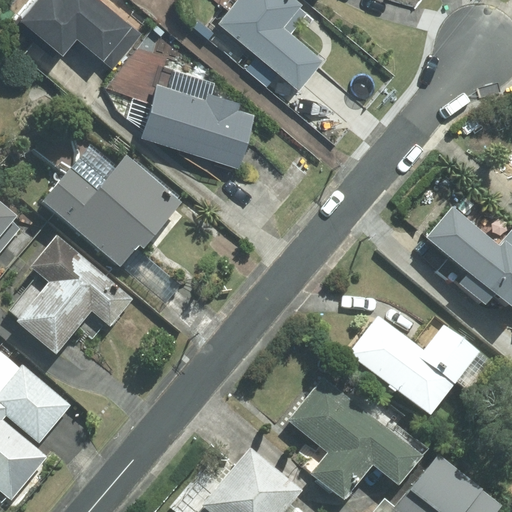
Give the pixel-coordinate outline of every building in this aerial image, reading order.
[(21,0),(2,22),(43,58),(61,38),(87,60),(119,24),(90,0),(21,0)] [(285,89),(311,60),(281,34),(300,11),(287,0),(225,0),(206,23),(285,89)] [(227,168),(243,114),(228,109),(230,103),(203,94),(207,82),(166,69),(160,87),(145,83),(128,137),(227,168)] [(126,257),(168,207),(113,161),(92,186),(67,164),(57,176),(55,174),(26,209),(104,274),(122,254),(126,257)] [(511,314),(511,232),(508,229),(490,249),(442,207),(410,244),(453,281),(446,290),(471,311),(477,304),(494,319),(504,308),(511,314)] [(0,248),(16,229),(0,215),(0,248)] [(47,239),(20,272),(37,286),(4,327),(44,361),(82,315),(111,339),(135,311),(47,239)] [(415,421),(465,358),(430,331),(412,354),(369,320),(337,360),(415,421)] [(0,421),(32,448),(66,407),(33,381),(35,378),(19,365),(14,372),(0,360),(0,502),(2,505),(39,460),(0,427),(0,421)] [(316,381),(279,424),(317,457),(299,478),(330,506),(360,471),(384,492),(410,462),(316,381)] [(282,511),(279,509),(292,495),(242,452),(194,508),(198,511),(282,511)] [(490,511),(493,510),(432,456),(385,508),(377,502),(367,511),(490,511)]
